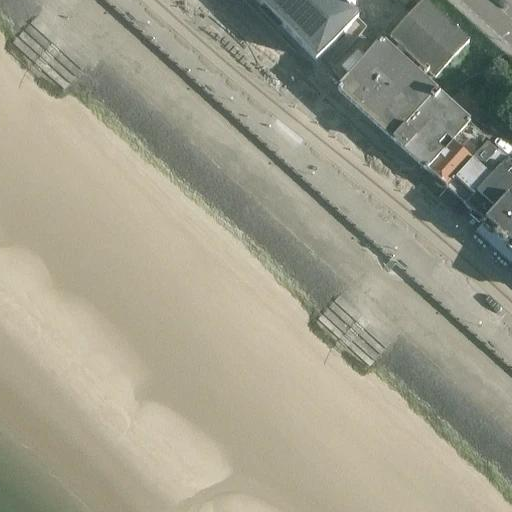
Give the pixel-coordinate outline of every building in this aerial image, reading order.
[(349,12),(354,6),(348,0),(253,0),(315,62),(357,20),(349,12)] [(426,172),(469,124),(427,87),(468,42),(423,1),(388,40),(386,37),(337,92),(426,172)] [(445,190),(482,149),(478,146),(485,139),(469,124),(426,172),(434,179),(433,182),(434,185),(439,189),(442,190),(444,189),(445,190)] [(464,207),(501,167),(492,159),(499,151),(489,142),(482,149),(445,190),(453,197),(453,202),(458,206),(462,206),(464,207)] [(482,223),(511,190),(511,163),(508,159),(501,167),(464,207),(463,208),(481,224),(482,223)] [(511,190),(482,223),(482,224),(474,232),(509,264),(511,261),(511,190)]
